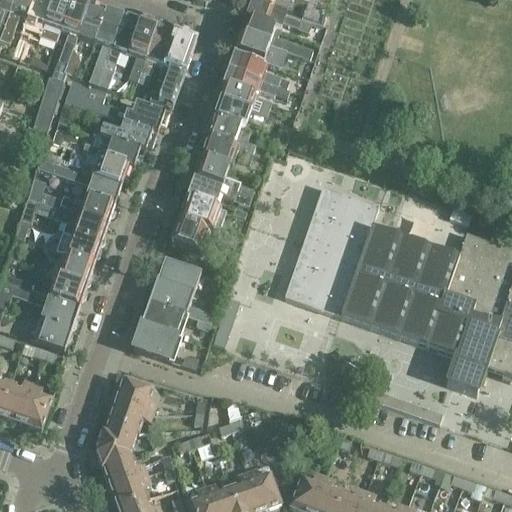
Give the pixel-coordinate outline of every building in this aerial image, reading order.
[(0,0),(0,12),(1,13),(0,14),(0,45),(1,45),(9,16),(15,0),(0,0)] [(15,0),(9,16),(1,45),(10,49),(20,20),(26,22),(34,0),(15,0)] [(34,0),(26,22),(35,25),(20,65),(29,69),(36,52),(43,28),(52,0),(34,0)] [(65,0),(52,0),(43,28),(36,52),(45,55),(53,31),(61,34),(72,2),(65,0)] [(282,0),(254,0),(252,7),(286,18),(302,23),(306,8),(293,3),(282,0)] [(282,0),(293,3),(306,8),(302,23),(323,30),(333,2),(328,0),(282,0)] [(72,2),(61,34),(69,37),(54,77),(62,81),(63,77),(72,54),(77,40),(88,8),(72,2)] [(252,7),(246,22),(281,34),(282,29),(309,38),(313,27),(286,18),(252,7)] [(88,8),(77,40),(94,46),(105,14),(88,8)] [(105,14),(94,46),(101,48),(88,86),(97,89),(110,52),(121,20),(105,14)] [(121,20),(110,52),(97,89),(107,93),(121,55),(127,58),(138,26),(121,20)] [(246,22),(240,41),(269,50),(297,59),(300,50),(272,41),(275,33),(280,34),(281,34),(246,22)] [(138,26),(127,58),(135,60),(126,86),(136,90),(137,87),(145,64),(156,32),(138,26)] [(156,32),(145,64),(137,87),(147,90),(154,67),(162,70),(173,38),(156,32)] [(162,70),(184,78),(195,46),(173,38),(162,70)] [(240,41),(233,58),(245,63),(246,61),(262,67),(265,59),(293,69),(297,59),(269,50),(240,41)] [(72,54),(63,77),(72,81),(79,63),(72,54)] [(233,58),(228,74),(286,94),(289,85),(265,77),(268,69),(262,67),(246,61),(245,63),(233,58)] [(171,115),(184,78),(162,70),(149,107),(171,115)] [(228,74),(222,91),(256,102),(258,95),(274,101),(274,100),(287,105),(290,95),(286,94),(228,74)] [(33,133),(47,137),(63,86),(48,82),(33,133)] [(74,111),(113,124),(123,127),(156,139),(159,131),(164,132),(168,120),(169,121),(169,120),(164,118),(136,108),(130,106),(126,118),(102,109),(106,98),(72,86),(64,108),(74,111)] [(222,91),(217,106),(250,118),(268,125),(275,127),(278,118),(269,115),(269,114),(254,109),(256,102),(222,91)] [(217,106),(211,123),(240,133),(244,134),(245,134),(247,128),(265,134),(268,125),(250,118),(217,106)] [(58,126),(68,129),(74,111),(64,108),(58,126)] [(211,123),(203,144),(233,154),(253,160),(264,164),(267,154),(240,146),(244,134),(240,133),(211,123)] [(102,131),(103,131),(96,128),(92,139),(99,141),(111,145),(145,157),(147,148),(152,150),(156,139),(123,127),(113,124),(110,134),(102,131)] [(281,157),(290,132),(280,128),(271,153),(281,157)] [(52,146),(60,149),(63,140),(55,137),(52,146)] [(98,161),(104,163),(128,172),(132,174),(133,174),(135,166),(140,168),(144,156),(145,157),(111,145),(99,141),(96,151),(85,148),(82,157),(83,157),(98,161)] [(203,144),(197,162),(198,163),(197,164),(228,174),(229,172),(226,171),(230,160),(250,167),(253,160),(233,154),(203,144)] [(50,168),(90,182),(121,192),(124,184),(128,186),(132,174),(128,172),(104,163),(98,161),(83,157),(80,167),(56,160),(57,158),(42,154),(39,164),(50,168)] [(87,192),(83,201),(114,212),(115,210),(118,208),(119,204),(118,200),(121,192),(90,182),(50,168),(39,164),(36,174),(48,178),(87,192)] [(196,173),(192,184),(251,204),(254,194),(225,184),(228,174),(197,164),(195,171),(196,173)] [(187,201),(186,204),(217,214),(218,212),(215,211),(218,202),(233,207),(233,206),(248,212),(251,204),(192,184),(190,191),(187,192),(185,198),(187,201)] [(340,322),(370,233),(371,233),(378,211),(322,192),(284,303),(340,322)] [(55,214),(76,221),(107,232),(110,222),(114,220),(115,216),(113,213),(114,212),(83,201),(80,212),(43,200),(40,208),(55,214)] [(182,215),(178,225),(237,245),(240,235),(225,230),(226,229),(214,225),(217,214),(186,204),(185,205),(182,207),(181,212),(182,215)] [(30,205),(22,225),(30,228),(32,228),(39,208),(30,205)] [(449,223),(467,229),(471,218),(452,212),(449,223)] [(232,218),(244,223),(246,217),(234,213),(232,218)] [(63,238),(70,240),(101,251),(101,249),(104,248),(106,243),(104,240),(107,232),(76,221),(55,214),(52,222),(67,227),(63,238)] [(22,225),(15,245),(23,248),(30,228),(22,225)] [(237,245),(178,225),(175,234),(172,236),(170,241),(171,244),(170,247),(202,257),(203,253),(204,254),(207,244),(234,253),(237,245)] [(511,256),(465,240),(457,263),(371,233),(370,233),(340,322),(455,362),(446,389),(476,400),(486,371),(503,377),(511,380),(511,256)] [(49,257),(62,261),(93,271),(97,261),(100,260),(102,256),(100,252),(101,251),(70,240),(63,238),(59,249),(53,247),(49,257)] [(23,248),(15,245),(13,253),(25,257),(28,250),(23,248)] [(51,280),(55,282),(86,292),(87,290),(90,289),(91,284),(90,282),(93,271),(62,261),(49,257),(47,263),(56,267),(51,280)] [(158,284),(157,284),(156,287),(153,288),(151,293),(153,296),(149,308),(183,320),(186,320),(196,324),(210,328),(213,319),(189,311),(200,279),(165,266),(158,284)] [(1,286),(48,302),(79,313),(82,305),(85,303),(86,298),(85,295),(86,292),(55,282),(51,294),(4,278),(1,286)] [(44,311),(40,324),(71,335),(72,333),(75,332),(77,327),(75,324),(79,313),(48,302),(1,286),(0,290),(0,310),(8,313),(12,301),(44,311)] [(240,306),(228,302),(213,348),(224,352),(240,306)] [(143,325),(142,329),(174,340),(175,339),(178,340),(186,320),(183,320),(149,308),(146,316),(143,317),(141,322),(143,325)] [(40,324),(32,346),(64,356),(67,347),(70,346),(72,341),(70,338),(71,335),(40,324)] [(207,335),(210,328),(196,324),(195,328),(198,332),(207,335)] [(137,342),(133,353),(171,366),(179,341),(178,340),(175,339),(174,340),(142,329),(141,331),(138,333),(136,338),(137,342)] [(3,341),(1,349),(12,352),(14,345),(3,341)] [(31,359),(42,363),(45,355),(33,351),(31,359)] [(45,355),(42,363),(53,367),(56,359),(45,355)] [(184,360),(181,369),(194,373),(197,365),(184,360)] [(0,376),(0,419),(1,420),(12,388),(0,384),(3,377),(0,376)] [(12,388),(1,420),(21,427),(35,388),(24,384),(21,391),(12,388)] [(122,385),(115,406),(154,419),(157,409),(150,406),(153,399),(152,398),(153,396),(122,385)] [(35,388),(21,427),(42,434),(52,403),(46,401),(46,400),(42,398),(44,391),(35,388)] [(443,417),(366,391),(363,402),(439,428),(443,417)] [(198,400),(195,415),(205,417),(207,403),(198,400)] [(228,404),(228,428),(232,436),(244,432),(241,424),(244,424),(243,408),(228,404)] [(115,406),(108,427),(139,438),(142,426),(151,429),(154,419),(115,406)] [(258,414),(247,418),(250,427),(261,424),(258,414)] [(195,416),(193,428),(202,431),(205,417),(195,415),(195,416)] [(103,436),(97,451),(97,458),(101,469),(134,462),(131,456),(139,438),(108,427),(106,434),(103,436)] [(232,436),(228,428),(217,432),(221,441),(232,436)] [(339,442),(327,438),(324,447),(336,451),(339,442)] [(202,440),(190,444),(193,453),(206,449),(202,440)] [(165,449),(162,441),(151,445),(154,453),(165,449)] [(352,446),(339,442),(336,451),(349,455),(352,446)] [(190,444),(178,449),(181,458),(193,453),(190,444)] [(381,456),(369,452),(361,449),(358,458),(366,461),(378,465),(381,456)] [(249,452),(241,455),(244,466),(253,462),(249,452)] [(401,462),(381,456),(378,465),(398,471),(401,462)] [(170,472),(166,460),(158,462),(161,475),(170,472)] [(137,471),(134,462),(101,469),(109,492),(147,479),(144,469),(137,471)] [(421,469),(409,465),(406,475),(418,479),(421,469)] [(257,474),(247,477),(259,511),(270,511),(281,508),(270,477),(270,478),(266,468),(256,472),(257,474)] [(443,477),(421,469),(418,479),(430,484),(429,487),(438,490),(443,477)] [(173,485),(170,472),(161,475),(165,488),(173,485)] [(239,488),(229,492),(236,511),(259,511),(247,477),(236,480),(239,488)] [(301,481),(290,511),(291,511),(312,511),(325,481),(315,477),(312,484),(305,481),(305,482),(301,481)] [(448,493),(449,489),(461,493),(464,485),(443,477),(438,490),(448,493)] [(147,479),(109,492),(116,511),(120,511),(147,502),(144,492),(151,489),(147,479)] [(325,481),(312,511),(336,511),(342,496),(332,492),(335,485),(325,481)] [(485,492),(475,489),(464,485),(461,493),(472,497),(471,501),(480,504),(482,499),(485,492)] [(214,489),(205,492),(211,511),(236,511),(229,492),(217,497),(214,489)] [(505,498),(485,491),(485,492),(482,499),(502,506),(505,498)] [(197,502),(189,505),(190,506),(187,507),(188,511),(211,511),(205,492),(195,495),(197,502)] [(342,496),(336,511),(360,511),(366,496),(356,493),(353,500),(342,496)] [(366,496),(360,511),(384,511),(373,508),(376,500),(366,496)] [(502,506),(511,509),(511,500),(505,498),(502,506)] [(182,511),(179,500),(170,502),(172,511),(182,511)] [(150,511),(147,502),(120,511),(150,511)]
